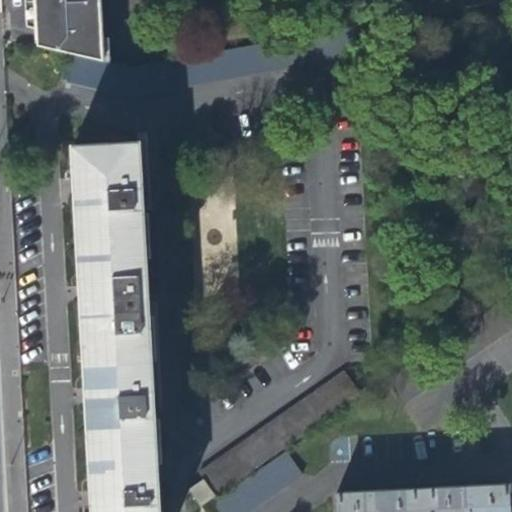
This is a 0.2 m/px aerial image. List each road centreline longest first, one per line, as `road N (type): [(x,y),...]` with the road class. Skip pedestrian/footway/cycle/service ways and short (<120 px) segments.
road 1 (unknown): [(502,458),(360,469),(322,481),(273,511)]
road 2 (unknown): [(511,342),(471,385),(502,458)]
